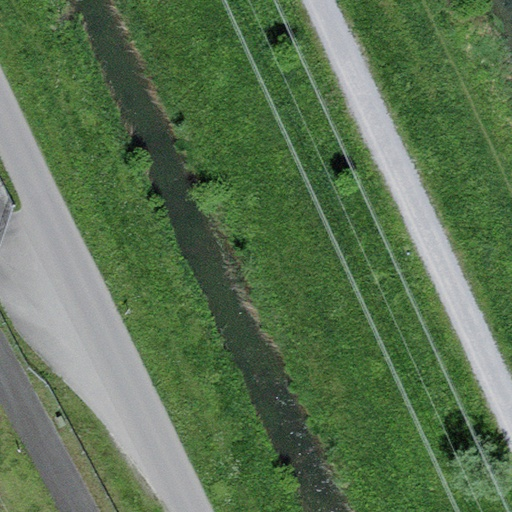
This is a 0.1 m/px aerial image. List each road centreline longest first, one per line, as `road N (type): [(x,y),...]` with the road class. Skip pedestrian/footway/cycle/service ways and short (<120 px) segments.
road 1 (unclassified): [(196,511),(0,101)]
road 2 (track): [(346,0),(511,359)]
